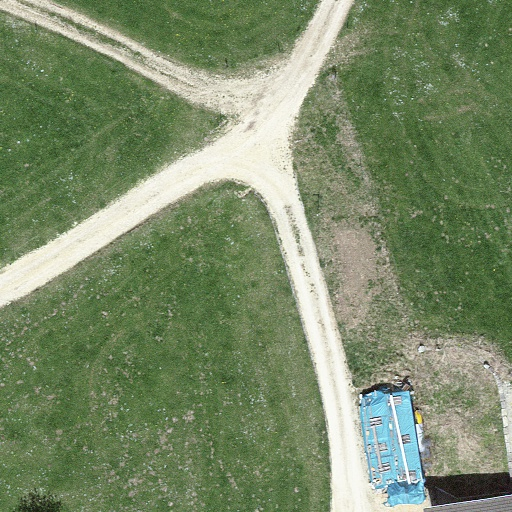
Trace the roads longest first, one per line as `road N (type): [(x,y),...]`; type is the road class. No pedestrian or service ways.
road 1 (track): [(266,118),(338,399),(350,511)]
road 2 (track): [(0,282),(200,167),(266,118)]
road 3 (track): [(266,118),(16,0)]
road 4 (track): [(266,118),(335,0)]
